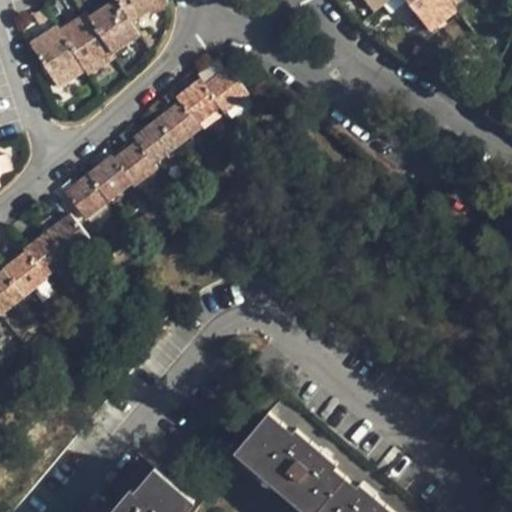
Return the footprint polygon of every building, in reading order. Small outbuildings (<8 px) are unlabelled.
[(115,0),(89,17),(113,52),(139,34),(129,20),(116,0),(115,0)] [(116,0),(129,20),(169,3),(167,0),(116,0)] [(365,0),(374,12),(388,0),(365,0)] [(407,0),(430,30),(456,11),(447,0),(407,0)] [(85,69),(88,74),(115,57),(113,52),(89,17),(86,11),(59,30),(85,69)] [(30,43),(59,87),(85,69),(59,30),(56,25),(30,43)] [(222,104),(228,111),(249,93),(228,66),(206,83),(222,104)] [(180,101),(198,122),(222,104),(206,83),(201,78),(178,97),(180,101)] [(159,117),(180,143),(201,127),(198,122),(180,101),(159,117)] [(136,140),(155,163),(180,143),(159,117),(134,136),(136,140)] [(133,181),(136,185),(158,167),(155,163),(136,140),(115,157),(133,181)] [(89,173),(110,199),(133,181),(115,157),(112,155),(89,173)] [(66,192),(87,218),(110,199),(89,173),(66,192)] [(48,230),(68,257),(92,240),(71,213),(48,230)] [(27,250),(46,274),(68,257),(48,230),(24,248),(27,250)] [(3,268),(24,294),(49,276),(46,274),(27,250),(3,268)] [(0,309),(2,312),(24,294),(3,268),(0,270),(0,309)] [(307,269),(292,286),(305,298),(321,281),(307,269)] [(238,449),(309,511),(315,511),(345,476),(334,468),(339,463),(297,428),(293,431),(270,412),(238,449)] [(184,511),(195,500),(157,468),(137,491),(134,487),(112,511),(184,511)] [(315,511),(396,511),(360,483),(358,486),(345,476),(315,511)]
